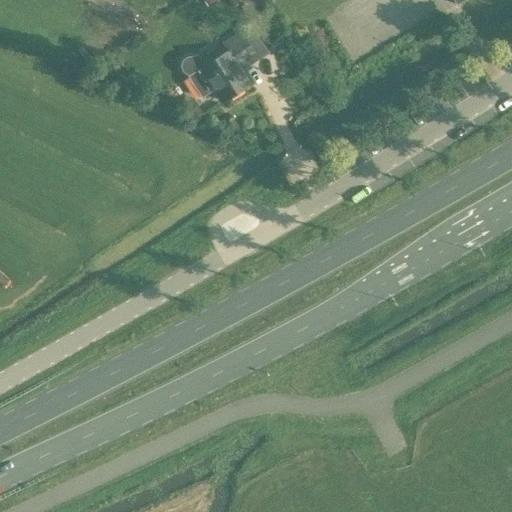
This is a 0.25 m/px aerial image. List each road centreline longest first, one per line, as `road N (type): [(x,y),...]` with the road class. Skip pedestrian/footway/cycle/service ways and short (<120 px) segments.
road 1 (primary): [(511,151),(0,429)]
road 2 (primary): [(0,477),(273,342),(511,207)]
road 3 (unclassified): [(29,511),(244,408),(373,397),(511,317)]
road 4 (unclassified): [(284,219),(511,82)]
road 5 (unclassified): [(0,380),(227,251)]
